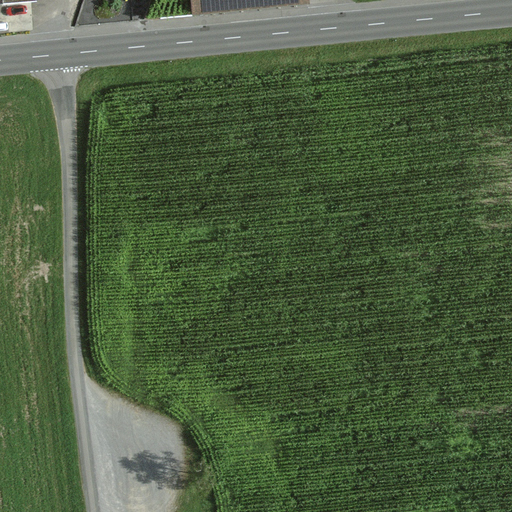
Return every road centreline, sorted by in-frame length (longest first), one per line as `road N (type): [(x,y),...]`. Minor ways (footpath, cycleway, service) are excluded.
road 1 (unclassified): [(94,511),(74,332),(61,54)]
road 2 (secondary): [(325,30),(61,54)]
road 3 (secondary): [(511,11),(325,30)]
